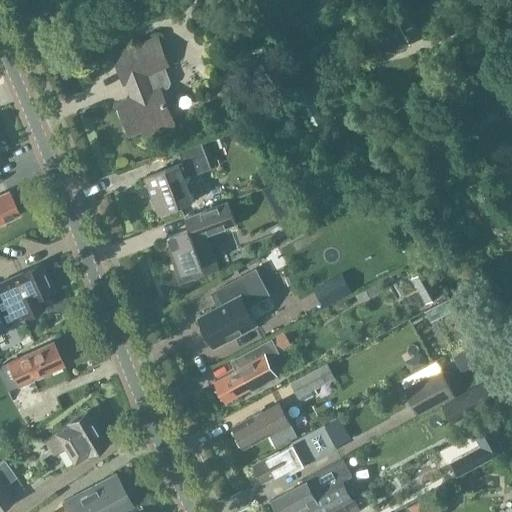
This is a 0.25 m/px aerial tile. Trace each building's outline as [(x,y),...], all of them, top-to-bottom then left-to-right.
[(372,28),(385,56),(412,43),(400,16),(372,28)] [(119,104),(130,134),(144,128),(146,134),(174,123),(161,89),(169,86),(170,83),(164,67),(168,65),(159,39),(118,54),(120,58),(117,60),(125,82),(128,81),(135,98),(119,104)] [(146,177),(160,214),(194,201),(186,179),(214,168),(203,141),(180,149),(185,162),(146,177)] [(0,194),(0,223),(19,214),(9,191),(0,194)] [(189,214),(194,228),(168,237),(176,258),(173,259),(178,279),(178,280),(179,281),(180,281),(180,282),(182,283),(183,283),(184,283),(219,270),(206,233),(240,221),(232,199),(189,214)] [(42,263),(0,282),(0,289),(15,322),(45,308),(40,297),(55,291),(42,263)] [(216,291),(223,305),(200,318),(203,323),(201,329),(207,339),(212,341),(215,346),(256,324),(247,307),(256,303),(270,295),(256,269),(216,291)] [(426,271),(412,276),(420,300),(435,295),(426,271)] [(273,338),(254,348),(261,362),(268,358),(280,352),(273,338)] [(0,366),(0,372),(8,390),(64,366),(53,342),(2,364),(0,366)] [(279,378),(268,358),(261,362),(254,348),(236,358),(241,368),(240,368),(236,370),(215,381),(226,402),(251,388),(253,391),(268,384),(279,378)] [(338,377),(330,363),(292,383),(299,397),(338,377)] [(441,370),(406,389),(420,415),(455,396),(441,370)] [(491,379),(442,405),(452,424),(501,398),(491,379)] [(296,436),(290,423),(279,402),(234,426),(245,447),(270,434),(277,446),(296,436)] [(57,454),(67,448),(76,463),(89,454),(90,455),(112,442),(91,407),(69,420),(70,423),(59,430),(60,431),(48,438),(57,454)] [(291,472),(306,464),(304,462),(309,459),(311,462),(335,448),(322,424),(292,441),(294,443),(255,464),(264,481),(289,468),(291,472)] [(504,451),(491,426),(476,435),(481,445),(452,461),(460,475),(504,451)] [(398,476),(409,497),(444,479),(433,458),(398,476)] [(327,511),(351,499),(342,481),(351,477),(342,460),(306,479),(308,481),(273,499),(280,511),(290,511),(309,502),(313,511),(327,511)] [(0,510),(18,497),(0,472),(0,510)] [(63,502),(68,511),(120,511),(133,506),(125,491),(126,487),(122,480),(118,478),(116,474),(63,502)] [(359,511),(387,497),(381,485),(330,511),(359,511)]
